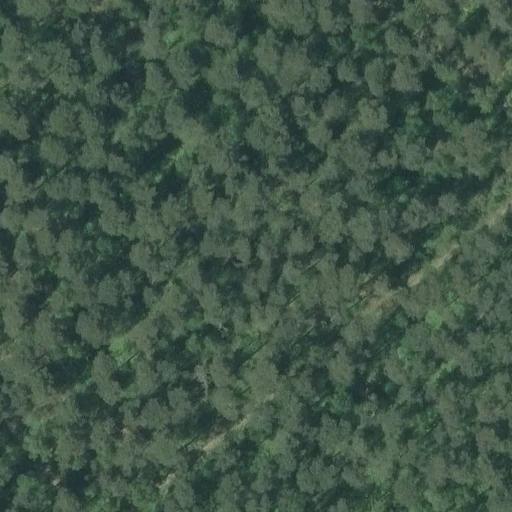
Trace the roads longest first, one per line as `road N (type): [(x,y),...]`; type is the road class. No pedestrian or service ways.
road 1 (track): [(130,511),(511,205)]
road 2 (track): [(367,0),(511,115)]
road 3 (track): [(79,511),(0,412)]
